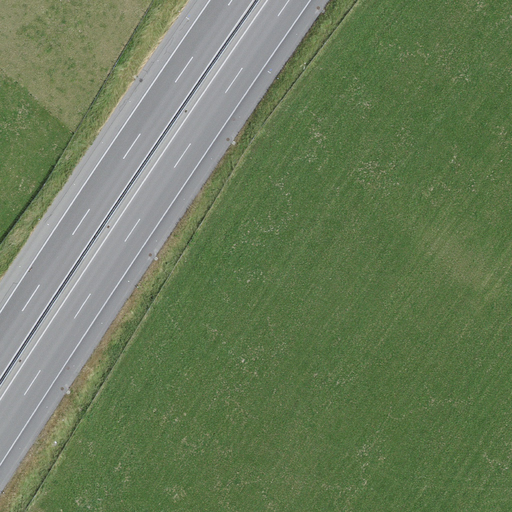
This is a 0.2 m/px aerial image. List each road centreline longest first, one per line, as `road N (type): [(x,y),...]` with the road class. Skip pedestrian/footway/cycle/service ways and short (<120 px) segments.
road 1 (motorway): [(0,429),(286,0)]
road 2 (motorway): [(229,0),(0,341)]
road 3 (motorway): [(202,0),(0,297)]
